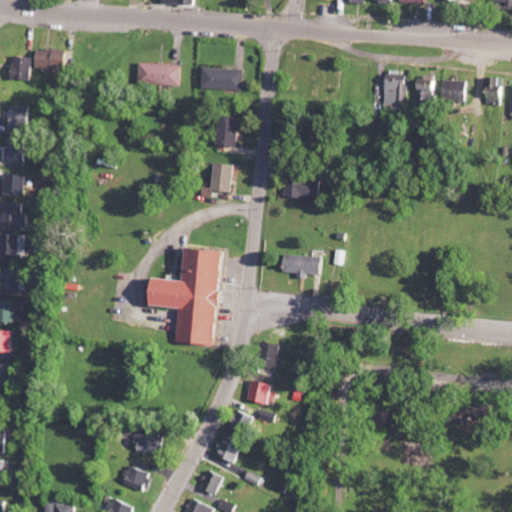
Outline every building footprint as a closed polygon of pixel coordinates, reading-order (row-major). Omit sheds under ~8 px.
[(75,50),(40,49),(39,68),(74,69),(75,50)] [(37,79),(37,57),(23,57),(22,79),(37,79)] [(184,85),(184,64),(144,63),(143,84),(184,85)] [(247,69),(207,67),(206,88),(247,90),(247,69)] [(391,105),(411,105),(410,73),(391,73),(391,105)] [(491,104),(509,106),(511,78),(493,76),(491,104)] [(422,107),(444,109),(445,80),(423,79),(422,107)] [(449,100),(475,100),(475,80),(449,80),(449,100)] [(35,107),(14,106),(14,131),(34,131),(35,107)] [(244,116),(224,116),(223,146),(243,147),(244,116)] [(29,161),(30,138),(11,138),(10,160),(29,161)] [(237,192),(239,165),(220,163),(217,191),(237,192)] [(8,195),(29,196),(30,175),(9,174),(8,195)] [(290,198),(326,199),(326,179),(291,178),(290,198)] [(30,231),(30,213),(26,213),(26,203),(6,202),(5,230),(30,231)] [(28,261),(28,235),(4,235),(3,260),(28,261)] [(185,277),(188,242),(231,246),(221,350),(177,345),(181,309),(151,306),(154,274),(185,277)] [(329,276),(329,257),(290,255),(289,274),(329,276)] [(29,291),(32,269),(9,266),(7,288),(29,291)] [(20,312),(27,312),(27,302),(0,300),(0,321),(19,322),(20,312)] [(0,351),(16,353),(17,331),(0,330),(0,351)] [(286,344),(271,342),(268,365),(283,367),(286,344)] [(0,388),(13,389),(13,364),(0,363),(0,388)] [(254,401),(275,404),(278,383),(257,381),(254,401)] [(261,416),(244,410),(237,431),(254,436),(261,416)] [(9,426),(0,425),(0,453),(8,453),(9,426)] [(170,436),(141,432),(138,451),(168,454),(170,436)] [(250,443),(235,437),(232,443),(226,440),(220,454),(241,463),(250,443)] [(0,485),(7,486),(8,460),(0,459),(0,485)] [(151,492),(157,473),(134,465),(127,483),(151,492)] [(206,488),(223,494),(229,476),(212,470),(206,488)] [(219,511),(221,508),(197,497),(190,511),(219,511)] [(50,511),(78,511),(79,499),(50,498),(50,511)] [(0,511),(11,511),(11,500),(0,499),(0,511)] [(112,511),(140,511),(142,505),(115,499),(112,511)] [(235,511),(240,511),(243,506),(227,499),(224,506),(235,511)]
